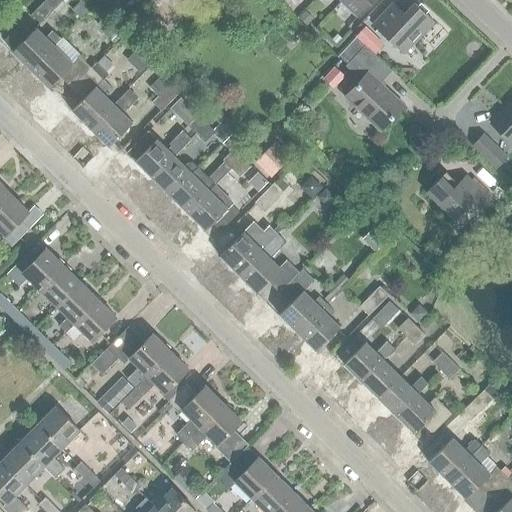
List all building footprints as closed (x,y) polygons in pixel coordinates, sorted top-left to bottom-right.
[(42,0),(30,13),(39,21),(59,0),(42,0)] [(347,0),(343,5),(356,18),(373,0),(347,0)] [(433,22),(414,4),(404,14),(393,4),(372,26),(403,55),(433,22)] [(305,12),(299,18),(306,25),(312,19),(305,12)] [(13,51),(11,53),(30,72),(60,41),(70,31),(63,23),(49,37),(29,17),(5,43),(13,51)] [(379,41),(365,27),(355,37),(370,51),(379,41)] [(337,34),(331,41),(336,46),(342,39),(337,34)] [(363,46),(354,37),(337,55),(346,64),(363,46)] [(49,90),(61,78),(71,88),(89,70),(60,41),(30,72),(49,90)] [(379,131),(403,106),(379,84),(391,71),(365,47),(346,67),(361,81),(344,98),(379,131)] [(70,111),(89,130),(122,96),(104,78),(111,71),(99,60),(89,70),(71,88),(82,99),(70,111)] [(334,67),(323,80),(332,88),(343,76),(334,67)] [(150,123),(122,96),(89,130),(108,149),(120,137),(128,145),(150,123)] [(511,101),(490,125),(511,144),(511,142),(511,101)] [(126,154),(152,179),(185,145),(204,126),(195,118),(170,144),(153,127),(126,154)] [(507,156),(482,133),(471,146),(495,169),(507,156)] [(273,177),(291,154),(272,139),(254,162),(273,177)] [(225,140),(216,149),(169,196),(186,213),(213,186),(223,176),(215,168),(233,149),(225,140)] [(195,155),(185,145),(152,179),(169,196),(216,149),(209,141),(195,155)] [(490,201),(469,180),(461,188),(445,173),(425,193),(454,221),(473,202),(481,210),(490,201)] [(186,213),(203,230),(211,222),(221,231),(240,212),(213,186),(186,213)] [(0,205),(9,196),(0,187),(0,205)] [(9,196),(0,205),(0,233),(3,237),(0,239),(9,248),(26,231),(18,222),(26,213),(9,196)] [(257,200),(236,222),(244,229),(218,256),(237,275),(280,230),(272,222),(265,229),(256,220),(266,209),(257,200)] [(277,294),(310,259),(298,248),(288,258),(278,248),(288,238),(280,230),(237,275),(256,293),(266,283),(277,294)] [(23,258),(5,277),(18,290),(26,281),(38,292),(61,267),(44,251),(30,265),(23,258)] [(330,299),(337,292),(319,274),(322,271),(310,259),(277,294),(287,304),(277,314),(296,333),(330,299)] [(61,267),(38,292),(55,309),(79,285),(61,267)] [(65,332),(96,302),(79,285),(55,309),(66,319),(59,326),(65,332)] [(378,285),(357,304),(368,315),(388,295),(378,285)] [(18,312),(0,295),(0,294),(0,309),(10,320),(18,312)] [(369,315),(378,326),(398,310),(388,298),(369,315)] [(342,324),(333,316),(340,309),(330,299),(296,333),(316,352),(342,324)] [(74,341),(81,334),(90,343),(114,319),(96,302),(65,332),(74,341)] [(28,337),(35,329),(18,312),(10,320),(28,337)] [(405,316),(396,327),(413,342),(422,331),(405,316)] [(135,387),(169,352),(152,335),(143,344),(127,328),(91,364),(102,374),(120,356),(126,362),(129,359),(138,368),(127,379),(135,387)] [(35,329),(28,337),(45,354),(52,346),(35,329)] [(400,341),(391,332),(378,346),(369,337),(342,364),(360,382),(400,341)] [(404,372),(407,368),(398,359),(408,348),(400,341),(360,382),(377,399),(404,372)] [(52,346),(45,354),(62,371),(69,363),(52,346)] [(431,361),(447,377),(458,367),(442,351),(431,361)] [(161,396),(169,404),(187,387),(178,378),(186,369),(169,352),(135,387),(143,396),(154,385),(163,393),(161,396)] [(377,399),(394,415),(421,388),(431,378),(423,370),(413,380),(404,372),(377,399)] [(132,388),(121,377),(96,402),(107,413),(132,388)] [(198,428),(221,404),(204,387),(196,396),(187,387),(169,404),(178,413),(180,411),(190,420),(175,434),(184,443),(198,428)] [(413,433),(422,423),(432,432),(458,405),(442,389),(432,399),(421,388),(394,415),(413,433)] [(472,414),(490,397),(482,389),(465,406),(472,414)] [(229,464),(233,460),(247,446),(231,430),(239,422),(221,404),(198,428),(184,443),(192,450),(206,436),(215,445),(213,448),(229,464)] [(54,409),(36,427),(59,450),(78,432),(54,409)] [(477,450),(459,432),(466,425),(458,417),(430,444),(438,451),(428,461),(447,480),(477,450)] [(121,424),(130,433),(136,427),(127,418),(121,424)] [(54,455),(59,450),(36,427),(18,445),(42,468),(45,465),(57,476),(66,467),(54,455)] [(447,480),(465,498),(483,479),(496,491),(511,474),(511,471),(501,461),(491,471),(485,464),(495,454),(484,443),(477,450),(447,480)] [(18,445),(1,463),(24,486),(42,468),(18,445)] [(257,459),(244,472),(233,460),(229,464),(216,478),(227,490),(233,484),(250,501),(273,476),(257,459)] [(15,495),(24,486),(1,463),(0,463),(0,498),(6,504),(5,506),(11,511),(26,511),(29,509),(15,495)] [(74,469),(83,479),(90,472),(80,463),(74,469)] [(114,476),(123,485),(130,478),(121,468),(114,476)] [(99,481),(90,472),(83,479),(93,488),(99,481)] [(190,482),(179,472),(173,479),(184,488),(190,482)] [(511,511),(511,474),(496,491),(506,501),(494,511),(511,511)] [(273,476),(250,501),(260,511),(270,511),(290,493),(273,476)] [(140,487),(130,478),(123,485),(133,495),(140,487)] [(144,499),(157,511),(193,511),(194,511),(170,489),(153,506),(145,499),(144,499)] [(305,511),(308,510),(290,493),(270,511),(305,511)] [(37,505),(43,511),(49,511),(54,507),(45,498),(37,505)] [(157,511),(144,499),(136,507),(141,511),(157,511)] [(221,511),(213,503),(206,510),(207,511),(221,511)]
